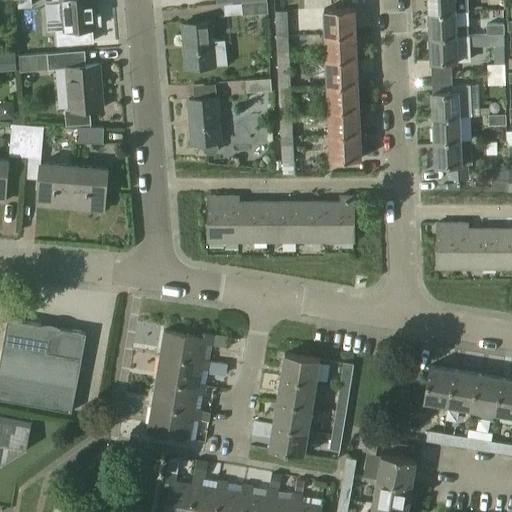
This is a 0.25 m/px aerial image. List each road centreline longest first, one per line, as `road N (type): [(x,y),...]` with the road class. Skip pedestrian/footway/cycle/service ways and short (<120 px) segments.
road 1 (residential): [(403,322),(391,0)]
road 2 (residential): [(145,278),(132,0)]
road 3 (residential): [(403,322),(145,278)]
road 4 (residential): [(145,278),(0,267)]
